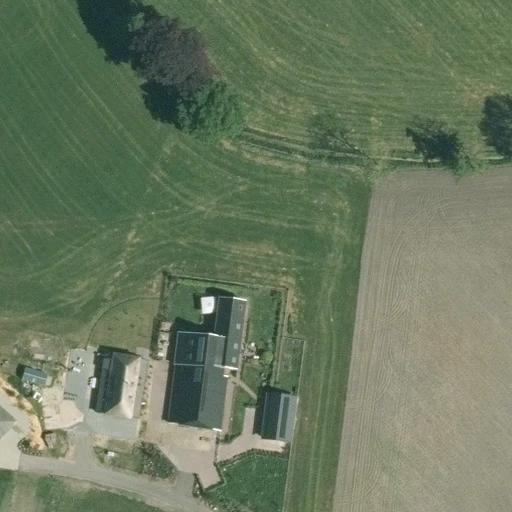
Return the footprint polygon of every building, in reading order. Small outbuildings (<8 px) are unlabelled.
[(174,362),(176,363),(169,424),(220,430),(228,369),(235,370),(243,304),(217,300),(213,337),(177,333),(174,362)] [(139,419),(148,360),(103,354),(94,413),(139,419)] [(21,380),(44,386),(47,375),(24,369),(21,380)] [(267,411),(293,415),(295,399),(268,395),(267,411)] [(15,417),(0,404),(0,433),(1,434),(15,417)]
